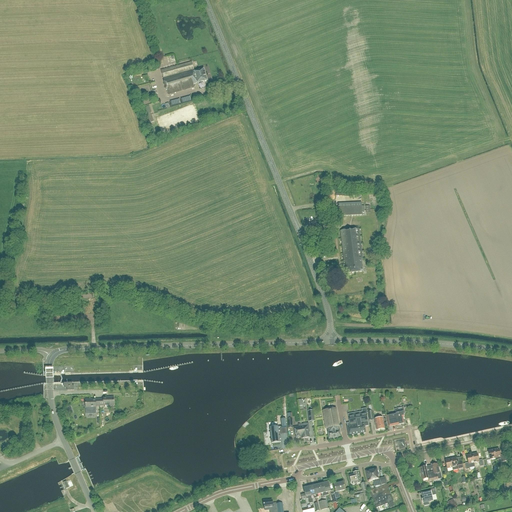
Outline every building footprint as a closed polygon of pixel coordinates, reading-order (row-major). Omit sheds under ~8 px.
[(161,71),(168,95),(194,87),(193,85),(207,81),(204,69),(194,72),(191,63),(176,67),(161,71)] [(338,208),(339,216),(362,215),(361,207),(338,208)] [(345,261),(347,274),(362,272),(361,260),(362,259),(359,229),(340,231),(344,262),(345,261)] [(103,400),(99,400),(100,406),(110,406),(110,405),(114,405),(114,398),(109,398),(109,399),(103,399),(103,400)] [(100,406),(99,400),(96,400),(96,401),(90,401),(90,400),(85,400),(86,407),(90,407),(90,408),(96,408),(96,406),(100,406)] [(340,430),(336,408),(323,411),(326,430),(327,429),(329,440),(341,438),(340,430)] [(385,411),(389,427),(404,424),(403,418),(404,418),(404,416),(404,414),(405,414),(404,408),(396,409),(385,411)] [(346,415),(346,416),(348,427),(347,427),(349,436),(366,434),(365,427),(369,426),(367,414),(360,415),(360,413),(346,415)] [(375,419),(377,431),(385,430),(383,418),(375,419)] [(298,425),(298,428),(294,428),(296,438),(301,438),(302,439),(310,438),(308,426),(301,427),(301,425),(298,425)] [(270,428),(271,443),(280,442),(278,427),(270,428)] [(499,449),(494,450),(496,459),(496,460),(500,459),(501,460),(502,462),(510,461),(508,455),(503,456),(500,455),(499,449)] [(486,459),(487,465),(491,465),(490,460),(496,459),(494,450),(488,452),(490,459),(486,459)] [(477,454),(472,455),(474,464),(479,463),(480,467),(484,466),(482,460),(479,461),(477,454)] [(474,464),(472,455),(467,456),(468,463),(465,464),(466,470),(470,469),(469,468),(475,467),(474,464)] [(456,458),(451,460),(453,468),(453,471),(458,470),(458,471),(464,470),(462,463),(457,464),(456,458)] [(447,470),(453,468),(451,460),(445,461),(446,468),(443,469),(445,475),(448,474),(447,470)] [(431,473),(433,480),(441,478),(440,474),(438,464),(432,466),(433,472),(431,473)] [(426,467),(420,468),(422,480),(428,479),(429,482),(433,481),(433,480),(431,473),(428,474),(426,467)] [(366,472),(369,482),(373,482),(374,487),(387,484),(385,478),(378,479),(376,470),(366,472)] [(349,476),(352,485),(361,483),(358,472),(353,473),(353,475),(349,476)] [(336,499),(340,498),(339,493),(339,492),(345,491),(343,483),(334,485),(336,493),(334,493),(336,499)] [(369,492),(376,509),(388,504),(389,509),(395,507),(393,502),(387,485),(369,492)] [(311,496),(309,487),(304,489),(305,494),(301,495),(302,500),(306,499),(306,498),(309,497),(309,501),(312,500),(311,496)] [(422,499),(423,504),(424,504),(424,507),(429,506),(428,503),(433,502),(432,497),(436,496),(434,490),(430,491),(430,492),(422,494),(423,499),(422,499)] [(268,501),(264,502),(264,509),(268,508),(268,511),(283,511),(282,505),(273,505),(272,501),(268,502),(268,501)]
